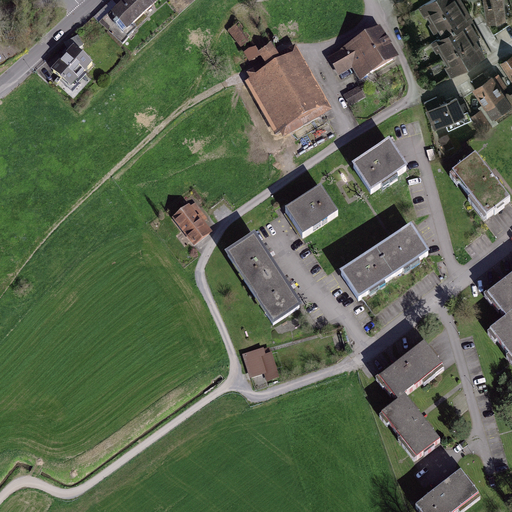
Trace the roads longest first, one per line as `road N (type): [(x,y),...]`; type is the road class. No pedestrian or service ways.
road 1 (track): [(0,495),(20,479),(67,488),(88,482),(232,384),(271,392),(356,362)]
road 2 (residential): [(219,226),(418,96)]
road 3 (residential): [(511,243),(356,362)]
road 4 (track): [(225,387),(235,360),(200,262),(219,226)]
